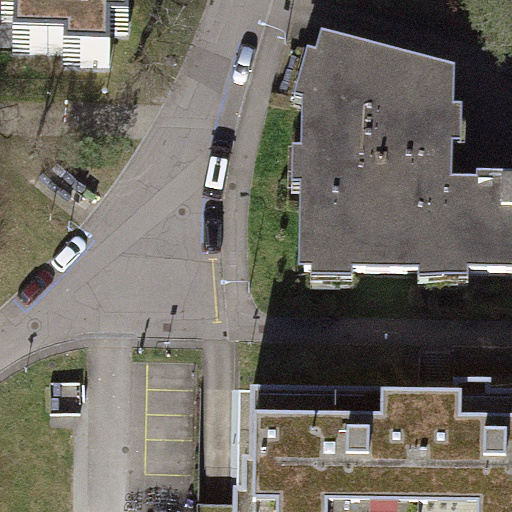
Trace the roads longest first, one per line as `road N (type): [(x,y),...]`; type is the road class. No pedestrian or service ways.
road 1 (residential): [(239,0),(192,138),(92,278)]
road 2 (unclassified): [(92,278),(26,342),(0,354)]
